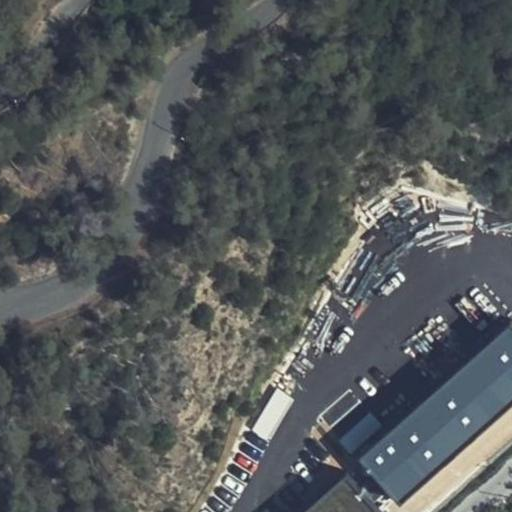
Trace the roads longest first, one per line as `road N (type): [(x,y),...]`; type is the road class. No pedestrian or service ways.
road 1 (tertiary): [(0,305),(44,301),(90,280),(124,249),(168,103),(185,73),(278,0)]
road 2 (unknown): [(277,511),(474,335)]
road 3 (tertiary): [(75,0),(18,80),(0,92)]
